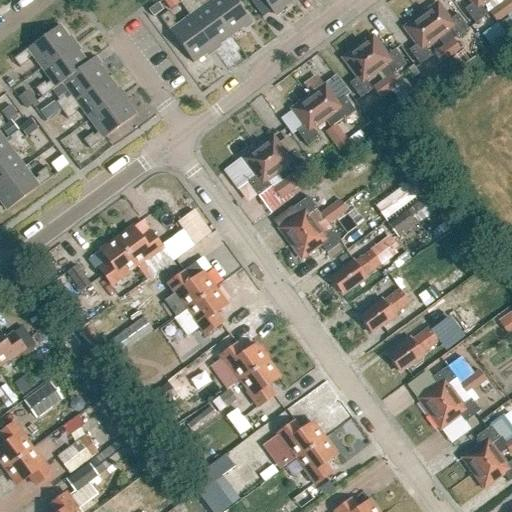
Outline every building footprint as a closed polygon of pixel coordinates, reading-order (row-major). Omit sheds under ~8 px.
[(170,11),(180,4),(177,0),(164,0),(163,1),(170,11)] [(231,36),(204,0),(191,0),(196,5),(198,4),(201,9),(189,18),(212,49),(231,36)] [(204,0),(231,36),(250,22),(234,0),(204,0)] [(292,1),(291,0),(262,0),(273,15),(292,1)] [(480,7),(489,0),(470,0),(472,3),(464,9),(474,24),(487,15),(480,7)] [(511,11),(511,3),(509,0),(506,0),(499,5),(506,16),(511,11)] [(153,17),(163,11),(157,4),(148,10),(153,17)] [(437,40),(450,30),(456,38),(468,29),(457,14),(449,20),(437,4),(420,17),(437,40)] [(496,23),(506,16),(499,5),(489,13),(496,23)] [(212,49),(189,18),(176,27),(173,22),(175,21),(168,11),(159,18),(193,64),(212,49)] [(426,49),(437,40),(420,17),(404,29),(416,45),(408,51),(419,66),(431,57),(426,49)] [(41,68),(73,45),(59,26),(13,60),(20,69),(29,62),(27,60),(32,56),(41,68)] [(376,74),(387,66),(393,74),(406,65),(394,50),(385,56),(372,38),(357,49),(376,74)] [(453,40),(443,47),(450,57),(460,50),(453,40)] [(62,83),(86,64),(73,45),(41,68),(50,81),(46,85),(44,83),(35,89),(42,98),(62,83)] [(443,47),(434,54),(441,64),(450,57),(443,47)] [(357,49),(357,48),(350,53),(348,56),(342,60),(357,79),(349,85),(360,100),(371,91),(365,82),(376,74),(357,49)] [(13,60),(13,59),(3,66),(11,76),(20,69),(13,60)] [(62,112),(107,78),(93,59),(86,64),(62,83),(71,96),(66,99),(64,97),(55,103),(61,112),(62,112)] [(392,75),(382,82),(389,92),(399,85),(392,75)] [(310,99),(327,121),(332,128),(343,120),(343,121),(355,112),(344,98),(349,94),(336,76),(308,97),(310,99)] [(89,120),(121,97),(107,78),(62,112),(68,120),(77,113),(75,111),(80,107),(89,120)] [(389,92),(382,82),(372,90),(380,99),(389,92)] [(26,110),(37,102),(28,90),(17,98),(26,110)] [(135,116),(121,97),(89,120),(99,133),(94,136),(92,134),(83,141),(89,150),(135,116)] [(326,121),(310,99),(293,111),(306,128),(298,134),(308,148),(320,139),(314,131),(326,121)] [(45,121),(51,116),(41,104),(35,109),(45,121)] [(8,122),(17,114),(10,105),(1,113),(8,122)] [(68,120),(62,112),(61,112),(46,123),(53,133),(69,121),(68,120)] [(26,138),(37,130),(30,120),(19,128),(26,138)] [(9,138),(18,131),(11,121),(4,126),(0,129),(8,138),(9,138)] [(368,141),(378,132),(370,122),(360,131),(368,141)] [(337,126),(328,133),(335,143),(345,135),(337,126)] [(0,157),(24,139),(18,131),(9,138),(10,140),(6,144),(0,136),(0,157)] [(345,135),(335,143),(342,152),(352,145),(345,135)] [(275,175),(286,167),(290,172),(303,163),(293,149),(285,155),(272,138),(257,148),(275,175)] [(21,154),(30,148),(24,139),(0,157),(0,186),(24,169),(15,156),(19,152),(21,154)] [(267,182),(275,175),(257,148),(250,153),(248,156),(225,172),(238,189),(247,183),(257,197),(270,214),(293,198),(289,192),(279,200),(272,190),(270,187),(271,187),(267,182)] [(75,159),(81,168),(91,161),(84,152),(75,159)] [(51,165),(57,173),(68,165),(62,157),(51,165)] [(355,175),(366,167),(359,157),(348,164),(355,175)] [(33,181),(24,169),(0,186),(0,201),(7,211),(52,177),(45,168),(36,175),(38,177),(33,181)] [(292,176),(282,183),(289,192),(299,185),(292,176)] [(403,177),(382,200),(395,212),(416,189),(403,177)] [(289,192),(282,183),(272,190),(279,200),(289,192)] [(372,205),(361,194),(347,209),(358,220),(372,205)] [(398,238),(439,208),(429,194),(388,225),(398,238)] [(290,245),(323,219),(320,214),(316,209),(317,209),(308,197),(292,208),(298,216),(279,230),(290,245)] [(323,219),(290,245),(301,260),(320,246),(325,253),(341,242),(332,229),(331,230),(328,225),(329,225),(347,211),(339,200),(320,214),(323,219)] [(191,244),(205,233),(189,212),(175,223),(191,244)] [(137,269),(146,282),(174,262),(164,248),(162,250),(149,233),(140,240),(131,228),(115,239),(116,241),(137,269)] [(112,288),(137,269),(116,241),(101,252),(110,265),(100,272),(112,288)] [(341,271),(342,272),(330,281),(341,296),(353,287),(354,288),(366,280),(363,277),(380,264),(370,251),(353,263),(353,262),(341,271)] [(175,294),(164,302),(176,318),(187,311),(215,290),(204,274),(203,275),(195,263),(183,272),(184,273),(168,285),(175,294)] [(473,299),(501,280),(490,265),(462,284),(473,299)] [(77,266),(67,274),(81,293),(92,285),(77,266)] [(449,289),(469,275),(463,267),(443,282),(449,289)] [(416,297),(424,309),(444,295),(436,283),(416,297)] [(369,309),(370,310),(358,319),(369,335),(381,326),(383,328),(395,319),(392,316),(409,303),(399,289),(382,301),(381,300),(369,309)] [(215,290),(187,311),(205,336),(221,324),(214,315),(227,306),(215,290)] [(142,318),(105,344),(114,358),(152,331),(142,318)] [(397,347),(398,349),(386,358),(398,374),(410,365),(411,366),(423,358),(420,354),(437,341),(427,328),(410,341),(409,339),(397,347)] [(60,338),(75,359),(85,352),(70,331),(60,338)] [(0,369),(25,351),(13,335),(3,342),(0,337),(0,369)] [(237,345),(221,357),(223,359),(239,382),(268,362),(256,346),(244,355),(237,345)] [(267,386),(279,378),(268,362),(239,382),(257,407),(267,401),(273,396),(267,386)] [(456,379),(447,367),(432,378),(438,386),(418,401),(428,415),(454,396),(463,390),(459,385),(456,379)] [(40,386),(43,373),(29,369),(26,382),(40,386)] [(463,390),(454,396),(428,415),(440,430),(460,416),(465,422),(480,411),(474,403),(478,400),(472,391),(486,380),(479,370),(459,385),(463,390)] [(105,396),(114,389),(107,379),(97,386),(105,396)] [(62,401),(49,384),(23,403),(36,420),(62,401)] [(158,411),(177,396),(167,384),(159,390),(160,391),(149,399),(158,411)] [(0,401),(6,409),(17,401),(5,385),(0,388),(0,401)] [(84,404),(81,399),(76,399),(70,402),(69,408),(73,412),(78,413),(83,410),(84,404)] [(146,421),(155,415),(144,401),(135,407),(146,421)] [(130,429),(110,402),(101,408),(121,436),(130,429)] [(186,426),(191,432),(215,414),(209,408),(186,426)] [(259,429),(266,440),(292,422),(285,411),(259,429)] [(277,434),(296,460),(325,439),(313,423),(300,432),(293,423),(277,434)] [(0,449),(0,464),(4,471),(33,450),(14,425),(0,435),(0,439),(5,446),(0,449)] [(498,455),(491,445),(500,439),(499,438),(490,426),(475,437),(481,445),(461,460),(472,474),(498,455)] [(138,428),(116,444),(125,456),(147,440),(138,428)] [(174,434),(162,442),(167,450),(179,441),(174,434)] [(511,436),(503,443),(510,455),(511,453),(511,436)] [(85,437),(57,458),(70,476),(98,455),(85,437)] [(324,464),(336,455),(325,439),(296,460),(314,486),(331,474),(324,464)] [(35,487),(52,475),(33,450),(4,471),(16,487),(28,477),(35,487)] [(210,511),(222,511),(232,505),(215,482),(233,468),(224,455),(188,483),(210,511)] [(511,460),(505,465),(498,455),(472,474),(483,489),(503,474),(508,482),(511,478),(511,460)] [(66,481),(75,494),(98,477),(88,465),(66,481)] [(329,483),(318,490),(324,497),(334,490),(329,483)] [(77,511),(78,511),(98,496),(89,484),(68,499),(66,496),(50,508),(53,511),(77,511)] [(334,511),(377,511),(370,501),(358,510),(351,501),(334,511)]
